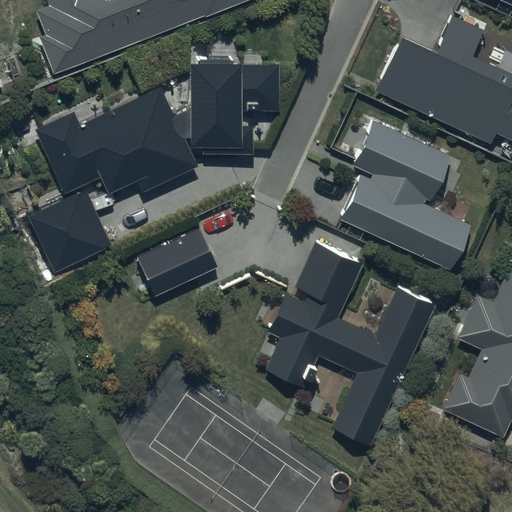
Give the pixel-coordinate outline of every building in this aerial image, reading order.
[(248,0),(48,0),(51,5),(36,11),(45,33),(37,36),(53,76),(248,0)] [(379,76),(372,91),(488,144),(494,132),(511,142),(511,74),(469,55),(480,29),(479,28),(450,16),(442,29),(436,26),(428,43),(392,29),(371,73),(379,76)] [(74,111),(35,129),(65,194),(100,176),(110,195),(138,181),(143,192),(198,166),(189,147),(202,148),(202,154),(253,155),(253,126),(242,126),(242,111),(279,110),(279,64),(190,65),(190,108),(174,116),(160,88),(81,126),(74,111)] [(360,163),(338,212),(446,261),(466,217),(420,197),(443,147),(368,113),(348,158),(360,163)] [(86,191),(28,218),(53,272),(112,244),(86,191)] [(195,220),(133,249),(151,288),(213,258),(195,220)] [(361,258),(313,236),(288,290),(282,288),(264,326),(278,333),(264,363),(299,379),(314,347),(355,367),(330,421),(369,439),(434,298),(395,280),(372,329),(335,312),(361,258)] [(458,367),(441,403),(501,430),(508,415),(511,416),(511,262),(506,260),(490,295),(475,288),(454,333),(478,344),(466,371),(458,367)]
